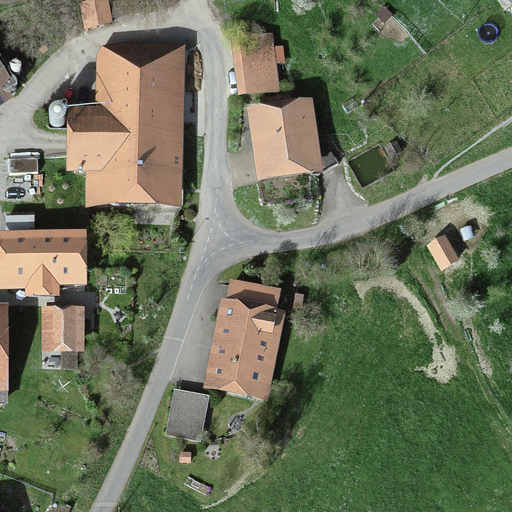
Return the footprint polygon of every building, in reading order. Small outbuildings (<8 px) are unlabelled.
[(103,0),(96,0),(80,3),(85,28),(142,16),(139,1),(105,7),(103,0)] [(236,39),(244,96),(277,91),(270,35),(236,39)] [(90,172),(89,205),(173,207),(176,58),(97,56),(96,110),(69,109),(67,172),(90,172)] [(0,106),(8,101),(0,88),(0,106)] [(253,119),(261,181),(315,174),(307,112),(253,119)] [(0,240),(0,291),(27,292),(27,299),(56,299),(56,290),(84,290),(84,240),(0,240)] [(229,279),(203,401),(262,413),(287,291),(229,279)] [(49,316),(48,346),(78,347),(79,317),(49,316)] [(62,352),(61,370),(76,371),(77,353),(62,352)] [(172,400),(163,443),(197,451),(206,408),(172,400)]
